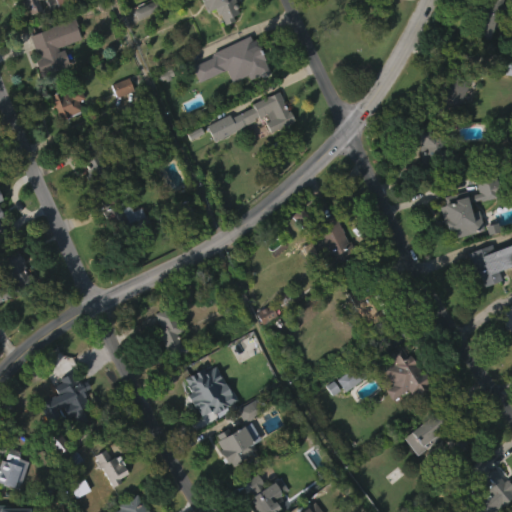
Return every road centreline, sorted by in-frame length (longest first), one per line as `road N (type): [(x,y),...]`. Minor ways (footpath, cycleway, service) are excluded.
road 1 (residential): [(0,375),(39,340),(90,328),(216,267),(263,231),(390,82),(431,0)]
road 2 (residential): [(285,0),(424,284),(511,413)]
road 3 (residential): [(0,89),(90,328),(202,511)]
